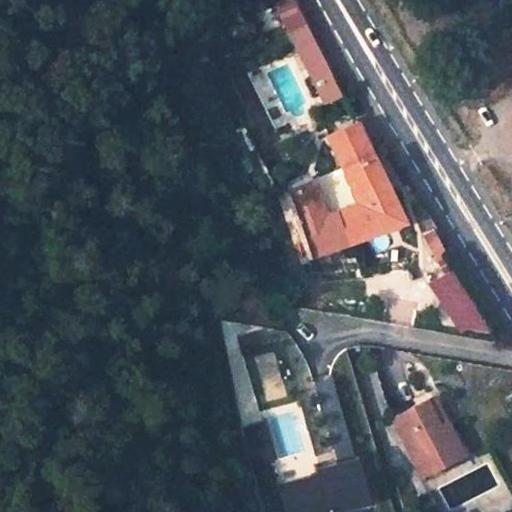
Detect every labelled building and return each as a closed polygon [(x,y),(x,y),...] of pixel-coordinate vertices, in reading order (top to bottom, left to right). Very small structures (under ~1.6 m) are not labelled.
[(298,0),(275,0),(315,106),(335,98),(298,0)] [(372,156),(355,120),(325,134),(358,202),(324,215),(313,181),(284,191),(306,258),(403,221),(372,156)] [(446,422),(434,398),(427,401),(439,425),(446,422)] [(393,420),(421,475),(462,455),(446,422),(439,425),(427,401),(393,420)] [(265,425),(242,429),(246,451),(269,447),(265,425)] [(269,447),(246,451),(249,468),(272,464),(269,447)] [(362,511),(354,472),(316,479),(317,483),(319,491),(300,494),(299,487),(276,491),(279,511),(362,511)] [(317,483),(299,487),(300,494),(319,491),(317,483)]
